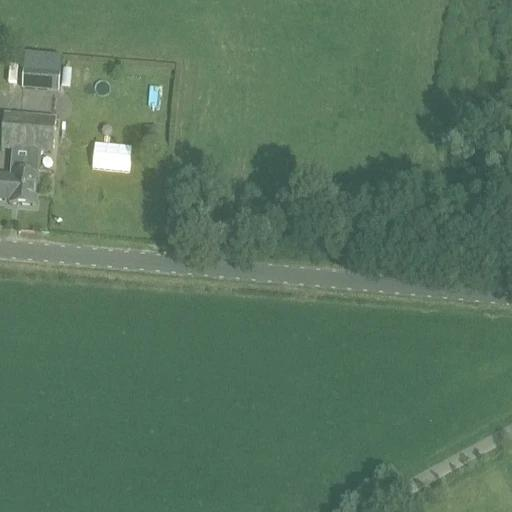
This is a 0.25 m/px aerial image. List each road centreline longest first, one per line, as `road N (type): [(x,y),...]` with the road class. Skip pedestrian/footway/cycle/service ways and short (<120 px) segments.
road 1 (unclassified): [(0,250),(511,297)]
road 2 (unclassified): [(378,511),(511,433)]
